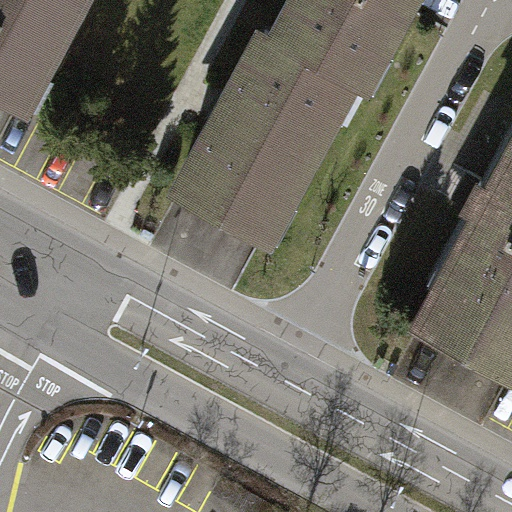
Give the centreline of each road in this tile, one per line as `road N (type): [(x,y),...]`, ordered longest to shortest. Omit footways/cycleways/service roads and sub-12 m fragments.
road 1 (tertiary): [(0,302),(391,511)]
road 2 (residential): [(491,0),(289,372)]
road 3 (tertiary): [(289,372),(0,218)]
road 4 (tertiary): [(511,490),(289,372)]
